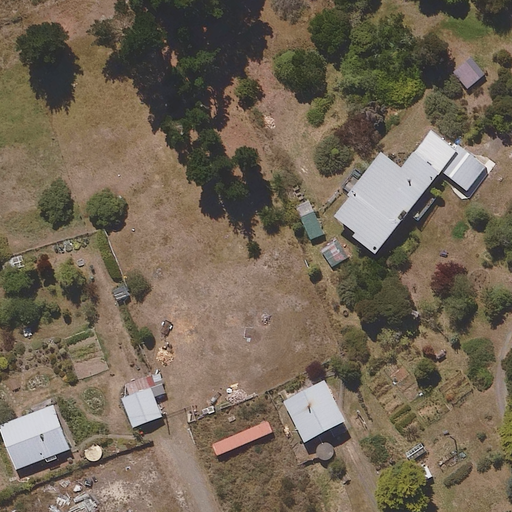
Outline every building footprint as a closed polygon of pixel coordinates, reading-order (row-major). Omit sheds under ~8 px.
[(487,75),(473,58),(455,73),(469,90),(487,75)] [(471,194),(488,173),(460,151),(457,155),(435,138),(406,175),(388,161),(339,223),(360,239),(358,243),(381,261),(415,217),(422,223),(439,202),(432,196),(447,176),(471,194)] [(327,236),(312,204),(297,210),(312,242),(327,236)] [(349,427),(327,385),(287,405),(309,447),(349,427)] [(164,420),(153,392),(125,402),(136,431),(164,420)] [(18,472),(47,462),(48,466),(61,462),(60,457),(72,453),(57,410),(3,429),(18,472)] [(275,435),(269,423),(213,447),(218,460),(275,435)] [(263,479),(255,457),(238,463),(247,486),(263,479)]
